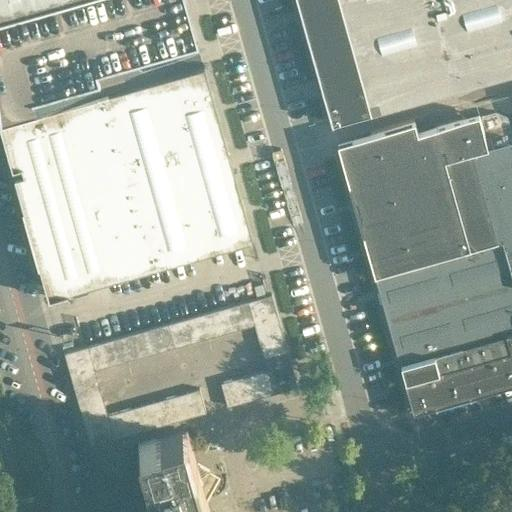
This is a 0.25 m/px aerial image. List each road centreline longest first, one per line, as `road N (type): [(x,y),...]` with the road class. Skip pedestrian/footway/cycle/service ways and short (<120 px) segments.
road 1 (unclassified): [(367,456),(245,0)]
road 2 (unclassified): [(65,511),(70,482),(0,251)]
road 3 (unknown): [(511,76),(282,143)]
road 4 (unclassified): [(367,456),(511,414)]
